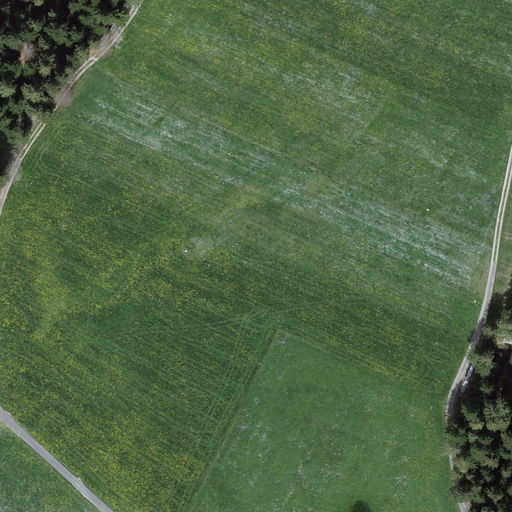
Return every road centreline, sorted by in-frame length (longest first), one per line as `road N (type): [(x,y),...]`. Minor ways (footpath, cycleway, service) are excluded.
road 1 (track): [(459,511),(450,494),(450,406),(481,337),(511,168)]
road 2 (track): [(0,213),(16,170),(140,0)]
road 3 (unclassified): [(106,511),(0,413)]
